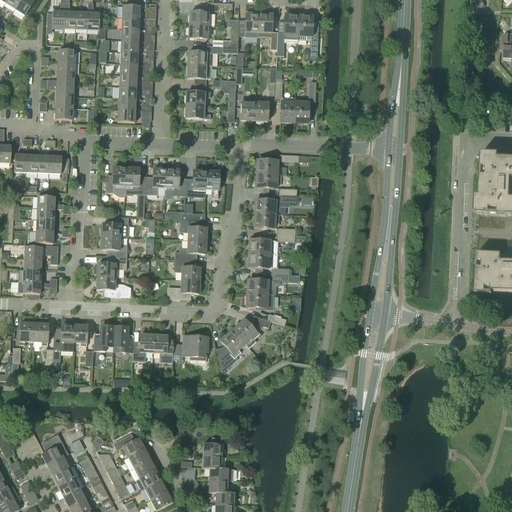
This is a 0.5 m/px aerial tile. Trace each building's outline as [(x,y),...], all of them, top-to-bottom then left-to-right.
[(8,0),(5,6),(14,12),(21,0),(8,0)] [(21,0),(14,12),(24,18),(34,3),(28,0),(21,0)] [(51,27),(51,31),(63,31),(64,0),(60,0),(60,4),(59,12),(52,12),(52,15),(47,15),(47,27),(51,27)] [(64,0),(63,31),(75,32),(76,14),(68,14),(68,0),(64,0)] [(86,32),(98,33),(99,12),(92,12),(92,6),(91,0),(87,0),(87,6),(87,15),(86,32)] [(484,8),(481,2),(472,6),(475,12),(484,8)] [(122,8),(121,20),(139,20),(139,9),(122,8)] [(76,14),(75,32),(86,32),(87,15),(76,14)] [(207,28),(208,15),(189,14),(189,27),(207,28)] [(258,16),(245,16),(244,39),(257,39),(258,34),(258,16)] [(271,17),(258,16),(258,34),(271,35),(271,17)] [(283,41),(289,41),(297,42),(298,18),(284,17),(283,37),(283,41)] [(312,19),(298,18),(297,42),(305,42),(306,38),(311,38),(312,19)] [(138,32),(139,20),(121,20),(121,31),(138,32)] [(230,43),(237,44),(238,22),(227,22),(226,29),(231,29),(230,43)] [(495,43),(495,47),(499,51),(499,52),(503,52),(502,55),(502,59),(510,60),(511,59),(511,25),(511,28),(511,35),(503,35),(502,37),(499,39),(499,43),(495,43)] [(188,40),(206,41),(207,28),(189,27),(188,40)] [(138,44),(138,32),(121,31),(120,43),(138,44)] [(120,43),(120,54),(137,55),(138,44),(120,43)] [(57,52),(57,64),(74,65),(75,53),(57,52)] [(137,67),(137,55),(120,54),(119,66),(137,67)] [(212,55),(187,54),(187,67),(211,68),(212,55)] [(56,75),(74,76),(74,65),(57,64),(56,75)] [(119,66),(119,78),(136,78),(137,67),(119,66)] [(186,80),(193,81),(210,82),(211,68),(187,67),(186,80)] [(40,82),(40,86),(73,88),(74,76),(56,75),(56,82),(47,82),(40,82)] [(119,78),(118,89),(136,90),(136,78),(119,78)] [(55,99),(73,99),(73,88),(40,86),(40,91),(46,91),(56,92),(55,99)] [(118,101),(135,101),(138,102),(139,90),(136,90),(118,89),(118,101)] [(186,94),(185,107),(203,108),(204,99),(210,99),(210,94),(204,94),(204,95),(186,94)] [(55,99),(55,110),(72,111),(73,99),(55,99)] [(241,100),(240,122),(254,123),(254,105),(248,104),(248,100),(241,100)] [(293,124),(294,101),(281,100),(281,101),(281,104),(280,104),(279,124),(293,124)] [(118,101),(117,112),(135,113),(135,101),(118,101)] [(308,101),(294,101),(293,124),(307,125),(308,101)] [(268,105),(254,105),(254,123),(267,123),(268,105)] [(203,108),(185,107),(185,120),(209,121),(210,117),(203,116),(203,108)] [(68,122),(72,123),(72,111),(55,110),(54,122),(60,122),(68,122)] [(134,125),(135,113),(117,112),(117,124),(134,125)] [(3,138),(4,132),(0,131),(0,164),(10,165),(11,148),(3,148),(4,138),(3,138)] [(26,157),(14,156),(13,174),(25,175),(26,157)] [(476,197),(476,215),(511,216),(511,199),(509,199),(510,180),(511,180),(511,159),(498,159),(498,157),(480,156),(478,197),(476,197)] [(38,158),(26,157),(25,175),(37,175),(38,158)] [(49,158),(38,158),(37,175),(48,176),(49,158)] [(61,159),(49,158),(48,176),(61,176),(61,175),(66,176),(67,160),(61,159)] [(257,162),(256,176),(280,177),(280,168),(276,168),(277,163),(257,162)] [(105,181),(105,184),(105,195),(115,195),(115,196),(117,198),(119,200),(124,200),(125,197),(125,188),(126,170),(113,169),(112,181),(105,181)] [(139,170),(126,170),(125,188),(125,197),(132,198),(133,196),(144,196),(145,183),(138,182),(139,170)] [(152,183),(145,183),(144,196),(157,197),(157,190),(165,190),(166,171),(153,171),(152,183)] [(166,171),(165,190),(164,201),(169,201),(172,198),(185,198),(185,184),(178,184),(179,172),(166,171)] [(192,185),(185,184),(185,198),(197,199),(197,192),(205,192),(206,173),(193,173),(192,185)] [(205,192),(212,192),(212,200),(217,200),(219,174),(206,173),(205,192)] [(256,190),(262,190),(275,191),(276,185),(280,185),(280,177),(256,176),(256,190)] [(37,210),(54,211),(63,211),(63,207),(63,206),(54,206),(54,199),(37,198),(37,210)] [(254,216),(278,217),(278,209),(275,209),(275,203),(255,202),(254,216)] [(54,211),(37,210),(36,222),(53,222),(55,223),(55,216),(54,216),(54,211)] [(254,216),(254,230),(274,231),(274,225),(278,225),(278,217),(254,216)] [(127,232),(128,220),(114,219),(114,226),(102,226),(101,239),(119,240),(120,231),(127,232)] [(36,222),(36,233),(53,234),(53,222),(36,222)] [(206,244),(206,230),(194,230),(194,223),(180,222),(180,234),(188,235),(188,243),(206,244)] [(53,234),(36,233),(35,245),(52,246),(53,234)] [(127,248),(119,248),(119,240),(101,239),(101,252),(113,252),(112,259),(123,260),(126,260),(127,248)] [(278,244),(276,243),(249,242),(249,256),(277,257),(278,244)] [(178,262),(188,263),(192,263),(193,256),(205,256),(206,244),(188,243),(187,251),(179,250),(178,254),(178,262)] [(24,261),(41,262),(42,249),(24,249),(24,261)] [(511,263),(501,263),(501,255),(476,254),(474,293),(492,294),(492,293),(511,293),(511,263)] [(268,270),(271,270),(277,270),(277,257),(249,256),(248,270),(268,270)] [(114,279),(114,271),(122,271),(123,260),(112,259),(109,259),(109,266),(97,265),(97,267),(95,268),(94,268),(94,276),(95,276),(96,277),(96,278),(114,279)] [(23,272),(41,273),(41,262),(24,261),(23,272)] [(199,283),(200,270),(187,269),(188,263),(178,262),(174,262),(173,274),(181,274),(181,282),(199,283)] [(41,273),(23,272),(23,284),(40,285),(41,273)] [(108,299),(121,300),(122,288),(114,287),(114,279),(96,278),(96,291),(107,292),(106,299),(108,299)] [(172,290),(171,302),(186,302),(186,295),(198,296),(199,283),(181,282),(180,290),(172,290)] [(280,283),(270,283),(247,282),(247,296),(270,297),(275,297),(275,289),(280,287),(280,283)] [(26,296),(26,300),(39,301),(40,289),(48,290),(48,289),(49,289),(49,285),(40,285),(23,284),(18,284),(17,295),(22,295),(22,296),(26,296)] [(270,305),(270,297),(247,296),(246,309),(270,310),(270,305)] [(292,300),(292,311),(299,311),(300,300),(292,300)] [(267,322),(270,324),(284,328),(286,322),(269,316),(267,322)] [(264,329),(268,330),(270,324),(267,322),(252,318),(251,324),(248,326),(244,322),(232,332),(244,345),(248,350),(255,343),(253,341),(259,335),(257,333),(263,328),(264,329)] [(33,326),(20,325),(19,347),(25,347),(25,343),(33,343),(33,326)] [(48,326),(33,326),(33,343),(41,344),(41,348),(47,348),(48,326)] [(73,344),(74,327),(61,327),(60,345),(53,345),(52,352),(60,352),(60,353),(72,354),(73,344)] [(87,328),(74,327),(73,344),(80,344),(80,348),(86,348),(87,328)] [(113,349),(114,329),(100,328),(99,339),(93,339),(93,353),(104,354),(104,349),(113,349)] [(120,354),(132,355),(133,341),(127,341),(127,330),(114,329),(113,349),(120,350),(120,354)] [(241,354),(237,351),(244,345),(232,332),(220,343),(226,350),(224,352),(222,350),(216,351),(221,375),(238,361),(236,359),(241,354)] [(145,355),(152,355),(153,337),(140,336),(139,351),(132,351),(132,355),(132,363),(144,364),(145,355)] [(153,337),(152,355),(160,355),(159,365),(172,365),(172,362),(173,352),(166,352),(167,338),(153,337)] [(173,346),(173,352),(172,362),(182,362),(183,358),(189,359),(189,362),(205,363),(205,359),(206,359),(207,339),(183,338),(183,346),(173,346)] [(20,350),(12,350),(12,358),(12,365),(19,365),(20,350)] [(52,367),(52,352),(45,351),(44,366),(52,367)] [(60,352),(52,352),(52,367),(59,367),(60,353),(60,352)] [(180,434),(187,440),(193,433),(185,427),(180,434)] [(128,459),(144,451),(138,440),(134,442),(130,436),(112,445),(116,453),(122,449),(128,459)] [(45,454),(41,456),(46,467),(63,459),(67,457),(57,437),(41,445),(45,454)] [(77,449),(79,453),(84,451),(81,446),(78,441),(70,446),(72,451),(77,449)] [(221,459),(221,446),(203,445),(202,458),(221,459)] [(144,451),(128,459),(133,470),(150,461),(144,451)] [(97,456),(104,468),(108,466),(111,471),(115,468),(109,456),(97,456)] [(228,471),(220,470),(221,459),(202,458),(202,470),(209,471),(228,471)] [(69,470),(63,459),(46,467),(52,478),(69,470)] [(150,461),(133,470),(139,481),(155,472),(150,461)] [(104,468),(111,482),(120,477),(115,468),(111,471),(108,466),(104,468)] [(52,478),(57,489),(74,480),(69,470),(52,478)] [(228,471),(209,471),(208,482),(227,483),(232,483),(233,472),(228,471)] [(139,481),(144,491),(161,483),(155,472),(139,481)] [(74,480),(57,489),(63,499),(80,491),(74,480)] [(99,481),(90,485),(94,493),(99,491),(103,489),(99,481)] [(208,482),(208,495),(215,495),(227,495),(227,483),(208,482)] [(150,502),(166,493),(161,483),(144,491),(150,502)] [(0,507),(13,501),(18,498),(12,488),(7,490),(0,493),(0,507)] [(115,490),(120,500),(129,495),(127,490),(122,493),(120,488),(115,490)] [(85,501),(80,491),(63,499),(68,510),(85,501)] [(101,496),(99,491),(94,493),(101,507),(110,502),(106,494),(101,496)] [(166,493),(150,502),(154,511),(157,511),(172,504),(166,493)] [(144,495),(135,499),(138,505),(147,500),(144,495)] [(233,507),(234,495),(227,495),(215,495),(214,506),(233,507)] [(0,507),(0,511),(18,511),(15,505),(19,502),(18,498),(13,501),(0,507)] [(90,511),(85,501),(68,510),(69,511),(90,511)]
